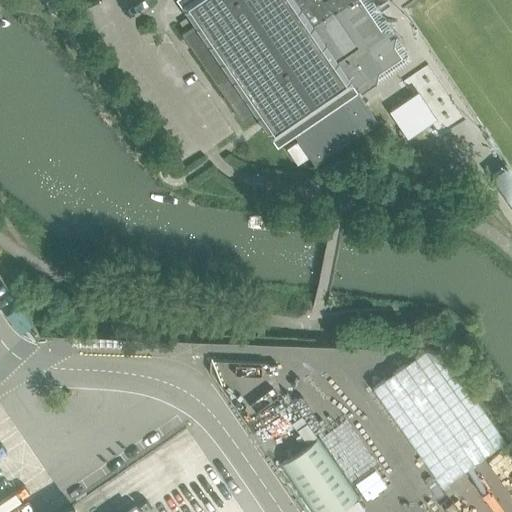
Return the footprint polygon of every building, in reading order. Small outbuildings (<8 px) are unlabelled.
[(178,0),(194,23),(182,32),(181,33),(184,38),(192,48),(235,111),(241,120),(255,111),(267,128),(275,141),(291,130),(314,164),(377,121),(367,107),(354,88),(357,86),(359,89),(404,59),(406,56),(407,51),(405,48),(392,28),(385,33),(365,2),(368,0),(178,0)] [(285,146),(297,162),(306,156),(295,139),(285,146)] [(511,161),(506,153),(491,163),(511,193),(511,161)] [(425,350),(372,388),(442,486),(504,440),(442,352),(425,350)] [(245,395),(224,363),(213,369),(235,402),(245,395)] [(301,416),(292,422),(297,429),(306,422),(301,416)] [(306,422),(297,429),(306,442),(315,435),(306,422)] [(377,465),(348,424),(324,441),(352,482),(377,465)] [(319,437),(279,465),(311,511),(335,511),(359,496),(319,437)] [(379,467),(369,473),(380,490),(390,483),(379,467)] [(357,500),(339,511),(358,511),(363,509),(357,500)]
